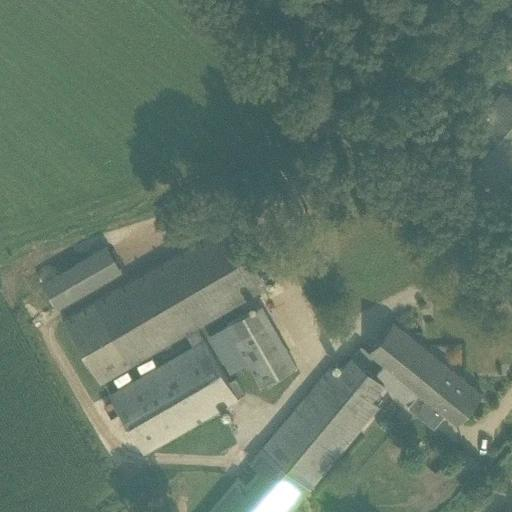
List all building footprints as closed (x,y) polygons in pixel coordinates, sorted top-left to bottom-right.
[(451,152),(481,178),(511,142),(511,100),(502,92),(451,152)] [(110,395),(143,452),(245,393),(235,377),(228,381),(196,326),(267,285),(231,224),(64,321),(100,382),(184,333),(192,347),(110,395)] [(44,281),(59,309),(127,270),(111,243),(44,281)] [(249,364),(262,387),(296,367),(260,305),(208,335),(230,375),(249,364)] [(209,511),(292,511),(311,490),(381,408),(373,402),(385,386),(390,390),(393,387),(412,403),(420,393),(458,424),(482,394),(392,322),(368,352),(383,365),(374,376),(351,357),(338,373),(331,367),(250,464),(256,469),(245,483),(238,478),(209,511)]
